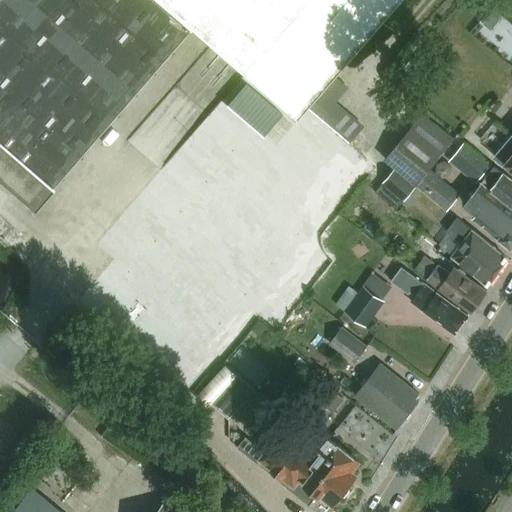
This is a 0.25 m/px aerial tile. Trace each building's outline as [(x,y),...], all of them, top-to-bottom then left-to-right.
[(0,0),(0,181),(33,210),(191,28),(296,119),(397,0),(0,0)] [(325,116),(347,138),(363,122),(341,100),(325,116)] [(448,209),(461,193),(429,168),(453,136),(423,111),(384,157),(448,209)] [(511,133),(494,155),(505,164),(506,162),(511,166),(511,133)] [(451,160),(481,183),(467,200),(468,206),(477,213),(474,217),(511,247),(511,246),(511,178),(495,165),(495,166),(465,142),(451,160)] [(418,185),(396,167),(383,182),(405,200),(418,185)] [(489,284),(507,257),(457,217),(446,231),(463,244),(454,256),(489,284)] [(470,311),(486,290),(455,267),(450,273),(438,264),(436,268),(425,260),(416,270),(427,279),(470,311)] [(455,332),(468,315),(403,266),(392,281),(414,297),(412,300),(455,332)] [(364,284),(345,310),(367,326),(385,300),(364,284)] [(315,310),(303,300),(295,310),(306,320),(315,310)] [(330,342),(355,360),(367,345),(342,326),(330,342)] [(398,428),(399,426),(419,400),(416,398),(419,393),(380,362),(356,394),(398,428)] [(254,388),(238,373),(212,402),(228,417),(254,388)] [(334,412),(345,398),(332,389),(321,403),(334,412)] [(351,471),(358,461),(329,438),(320,448),(324,451),(315,462),(303,453),(303,455),(279,436),(266,453),(247,437),(239,447),(258,462),(262,458),(294,484),(300,477),(332,503),(356,475),(351,471)] [(50,459),(67,460),(69,442),(52,440),(50,459)] [(61,511),(30,486),(7,511),(61,511)] [(179,511),(165,500),(154,511),(179,511)]
